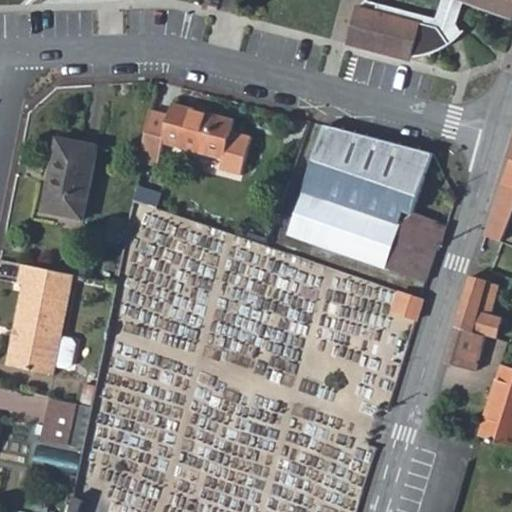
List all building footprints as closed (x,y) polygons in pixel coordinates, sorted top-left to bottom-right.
[(440,0),(436,16),(377,1),(374,10),(438,28),(449,42),(458,29),(461,22),(467,3),(458,0),(440,0)] [(511,17),(511,0),(458,0),(467,3),(511,17)] [(369,41),(367,49),(410,60),(411,54),(428,51),(449,42),(438,28),(374,10),(357,5),(348,36),(369,41)] [(348,36),(346,44),(367,49),(369,41),(348,36)] [(174,119),(152,113),(142,166),(160,170),(167,146),(224,162),(222,172),(245,178),(255,140),(237,135),(239,124),(177,107),(174,119)] [(418,213),(436,157),(382,143),(329,128),(308,194),(326,200),(330,187),(445,225),(445,221),(418,213)] [(85,223),(102,149),(61,140),(45,213),(85,223)] [(511,159),(510,159),(509,163),(503,183),(511,185),(511,159)] [(488,235),(505,242),(511,223),(511,185),(503,183),(488,235)] [(451,227),(445,225),(330,187),(326,200),(401,226),(399,235),(435,247),(443,249),(451,227)] [(164,197),(137,188),(135,201),(136,201),(160,209),(164,197)] [(294,238),(312,244),(326,200),(308,194),(294,238)] [(326,200),(312,244),(386,270),(387,268),(424,280),(435,247),(399,235),(401,226),(326,200)] [(27,286),(9,367),(55,376),(57,368),(63,339),(76,277),(25,266),(21,285),(27,286)] [(460,329),(485,337),(498,341),(505,320),(480,312),(489,281),(476,277),(460,329)] [(430,299),(406,291),(399,311),(423,319),(430,299)] [(477,364),(485,337),(460,329),(452,356),(477,364)] [(79,342),(63,339),(57,368),(68,370),(74,366),(79,342)] [(511,370),(506,368),(483,439),(510,448),(511,443),(511,370)] [(69,447),(79,407),(53,402),(43,441),(69,447)]
